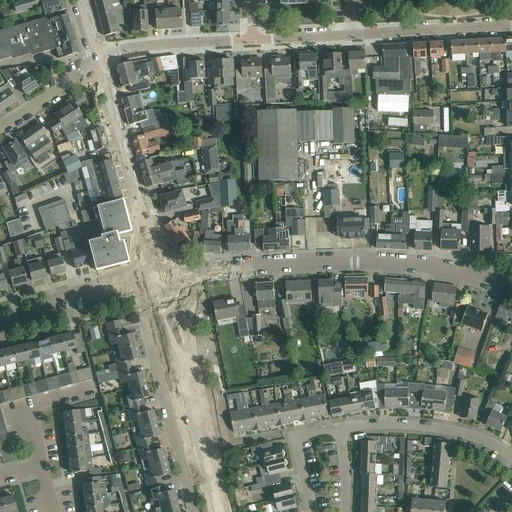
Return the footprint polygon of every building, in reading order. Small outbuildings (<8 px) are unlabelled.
[(39,5),(37,0),(22,0),(25,9),(39,5)] [(42,0),(41,1),(43,8),(45,16),(50,14),(57,12),(66,9),(63,0),(42,0)] [(95,0),(105,36),(114,33),(115,36),(117,36),(117,33),(119,32),(112,5),(119,3),(118,0),(95,0)] [(199,0),(200,1),(203,1),(209,1),(209,11),(215,11),(230,11),(229,0),(199,0)] [(135,12),(135,21),(136,31),(149,30),(148,11),(146,11),(146,5),(140,6),(141,12),(135,12)] [(157,10),(157,19),(158,29),(170,29),(169,10),(162,10),(161,5),(157,5),(157,10)] [(182,9),(169,10),(170,29),(183,28),(182,9)] [(216,21),(216,26),(230,26),(230,11),(215,11),(216,21)] [(24,23),(0,29),(0,59),(14,55),(14,58),(32,53),(33,55),(55,48),(56,49),(63,46),(63,45),(76,41),(72,28),(68,13),(48,20),(47,17),(24,24),(24,23)] [(492,39),(493,61),(501,61),(501,52),(506,51),(506,56),(507,56),(506,38),(492,39)] [(493,61),(492,39),(478,40),(479,53),(492,52),(493,61)] [(479,53),(478,40),(465,41),(466,54),(479,53)] [(56,49),(58,58),(79,52),(76,41),(63,45),(63,46),(56,49)] [(466,54),(465,41),(451,41),(452,54),(466,54)] [(430,43),(431,53),(431,57),(444,57),(444,52),(443,42),(430,43)] [(413,44),(414,58),(415,74),(421,74),(420,58),(427,57),(426,43),(413,44)] [(373,76),(373,78),(376,78),(376,94),(410,95),(410,79),(414,79),(412,57),(414,57),(413,50),(406,50),(405,44),(383,45),(384,57),(384,67),(374,68),(373,76)] [(350,53),(351,70),(351,76),(358,75),(358,69),(366,69),(365,52),(350,53)] [(327,60),(324,61),(324,71),(326,71),(327,77),(327,82),(331,82),(331,78),(344,77),(343,69),(341,69),(341,64),(342,63),(342,61),(341,61),(341,54),(327,55),(327,60)] [(132,61),(117,66),(120,77),(150,69),(150,68),(153,67),(154,68),(155,72),(156,72),(163,70),(164,71),(167,70),(178,69),(176,55),(151,58),(152,62),(134,67),(132,61)] [(294,68),(296,89),(296,94),(303,93),(302,89),(303,88),(303,80),(309,80),(317,79),(317,70),(316,55),(300,56),(301,68),(294,68)] [(276,79),(291,78),(290,59),(278,59),(278,57),(272,58),(273,75),(275,75),(276,79)] [(184,69),(185,91),(185,94),(185,102),(185,103),(193,100),(192,81),(198,81),(198,79),(206,78),(205,61),(203,61),(203,59),(202,58),(196,58),(195,59),(195,62),(191,62),(190,62),(190,69),(184,69)] [(236,73),(236,83),(237,90),(249,89),(249,83),(252,83),(252,77),(262,77),(261,58),(250,59),(250,60),(242,61),(243,73),(236,73)] [(208,69),(208,84),(221,84),(220,78),(234,77),(233,60),(213,61),(213,68),(208,69)] [(9,69),(20,86),(25,94),(37,87),(25,69),(19,72),(17,68),(9,69)] [(155,72),(154,68),(150,69),(120,77),(123,87),(129,85),(131,92),(148,88),(150,86),(150,84),(150,82),(148,80),(146,79),(144,80),(144,77),(156,74),(156,72),(155,72)] [(13,78),(7,70),(0,70),(7,82),(13,78)] [(319,77),(320,94),(321,101),(328,101),(328,92),(327,77),(319,77)] [(345,100),(353,99),(352,78),(344,78),(345,91),(345,100)] [(0,111),(16,100),(10,92),(13,90),(8,82),(0,87),(0,111)] [(266,103),(277,103),(276,87),(266,87),(266,103)] [(502,101),(502,102),(511,101),(511,88),(507,89),(492,89),(492,95),(507,94),(507,101),(502,101)] [(328,101),(345,100),(345,91),(328,92),(328,101)] [(77,103),(85,97),(82,92),(74,97),(77,103)] [(127,116),(144,111),(145,111),(140,95),(133,97),(122,100),(127,116)] [(508,108),(508,114),(511,114),(511,101),(502,102),(502,109),(508,108)] [(82,115),(73,102),(54,114),(57,118),(61,124),(59,126),(61,129),(65,136),(66,135),(66,136),(75,132),(74,131),(78,130),(88,126),(81,116),(82,115)] [(468,105),(457,106),(457,103),(451,104),(452,116),(468,115),(468,105)] [(333,111),(296,112),(296,110),(258,111),(260,181),(298,180),(297,142),(334,141),(334,144),(355,143),(355,108),(333,108),(333,111)] [(144,111),(127,116),(129,125),(141,122),(148,120),(148,119),(155,117),(152,110),(146,111),(144,111)] [(433,124),(433,111),(414,111),(414,132),(427,132),(427,124),(433,124)] [(155,119),(154,119),(156,126),(167,124),(166,117),(155,119)] [(54,134),(59,130),(53,121),(48,124),(54,134)] [(52,146),(47,139),(43,133),(45,132),(39,124),(20,137),(25,145),(34,158),(52,146)] [(133,138),(138,156),(160,150),(157,140),(148,143),(147,139),(158,136),(158,134),(170,131),(168,124),(156,127),(156,126),(144,130),(145,135),(133,138)] [(102,127),(89,131),(95,150),(108,146),(102,127)] [(485,128),(485,135),(492,135),(496,135),(496,127),(485,128)] [(80,134),(78,130),(74,131),(75,132),(66,136),(69,141),(80,136),(80,134)] [(497,137),(496,135),(492,135),(493,145),(503,144),(503,141),(508,141),(508,136),(497,137)] [(13,141),(12,139),(6,143),(7,144),(2,148),(9,159),(4,163),(7,167),(8,170),(9,169),(10,173),(28,162),(14,140),(13,141)] [(202,147),(201,147),(205,175),(209,174),(210,184),(220,182),(218,173),(220,172),(217,145),(216,139),(202,141),(202,147)] [(504,155),(504,156),(511,155),(511,141),(508,141),(503,141),(503,144),(504,155)] [(67,150),(59,153),(62,161),(69,157),(67,150)] [(401,163),(405,163),(405,152),(395,152),(395,157),(401,163)] [(81,167),(76,155),(69,157),(62,161),(67,173),(81,167)] [(487,174),(492,174),(505,173),(505,168),(511,168),(511,170),(511,155),(504,156),(504,166),(492,166),(492,170),(487,170),(487,174)] [(95,163),(94,158),(80,162),(82,168),(87,167),(90,178),(114,171),(111,159),(95,163)] [(140,163),(145,180),(168,173),(169,173),(172,172),(175,171),(172,162),(156,167),(155,164),(153,165),(152,159),(140,163)] [(245,175),(246,189),(253,189),(251,163),(244,163),(245,175)] [(179,171),(180,175),(182,180),(188,178),(185,169),(179,171)] [(3,173),(8,184),(9,184),(14,181),(8,170),(3,173)] [(93,189),(117,183),(114,171),(90,178),(93,189)] [(145,180),(147,188),(162,184),(177,179),(176,176),(175,171),(172,172),(169,173),(168,173),(145,180)] [(505,173),(492,174),(492,184),(505,183),(506,191),(511,191),(511,190),(511,176),(511,178),(505,178),(505,173)] [(233,180),(222,180),(222,181),(223,204),(234,204),(233,180)] [(14,181),(9,184),(12,196),(21,192),(14,181)] [(96,201),(121,195),(117,183),(93,189),(96,201)] [(328,190),(324,190),(325,205),(329,205),(340,205),(339,199),(343,198),(343,194),(339,195),(339,190),(338,190),(338,184),(327,185),(328,190)] [(284,186),(276,186),(277,196),(285,195),(284,186)] [(429,190),(428,201),(437,201),(438,191),(429,190)] [(496,212),(507,212),(506,206),(511,205),(511,190),(511,191),(506,191),(506,201),(495,202),(496,208),(496,212)] [(182,191),(161,198),(162,198),(164,202),(163,203),(165,211),(186,205),(182,191)] [(215,196),(195,201),(198,211),(217,206),(215,196)] [(461,243),(461,240),(460,240),(460,225),(443,224),(443,211),(442,211),(443,197),(437,197),(436,231),(442,231),(442,250),(460,250),(460,243),(461,243)] [(124,210),(122,201),(97,207),(105,235),(101,236),(102,239),(88,242),(94,263),(95,266),(102,265),(103,267),(103,268),(119,264),(119,263),(118,261),(125,258),(122,243),(120,243),(117,234),(122,232),(122,231),(122,232),(121,229),(128,227),(127,220),(125,210),(124,210)] [(52,208),(54,214),(67,210),(65,204),(60,206),(55,207),(52,208)] [(378,206),(371,206),(371,224),(379,224),(378,206)] [(39,213),(41,219),(54,214),(52,208),(50,209),(44,211),(39,213)] [(202,211),(200,235),(201,235),(205,235),(206,230),(208,230),(209,214),(214,212),(213,208),(208,209),(208,212),(202,211)] [(496,225),(496,212),(496,208),(484,209),(484,214),(489,214),(489,225),(496,224),(496,225)] [(292,226),(293,235),(304,235),(303,220),(296,220),(296,217),(299,217),(298,209),(286,209),(287,226),(292,226)] [(355,219),(352,219),(342,219),(342,238),(350,238),(350,237),(365,236),(364,229),(367,229),(367,219),(364,219),(364,218),(364,209),(355,209),(355,219)] [(67,210),(54,214),(56,220),(70,216),(67,210)] [(184,215),(185,223),(201,219),(199,211),(184,215)] [(496,212),(496,225),(497,225),(497,240),(502,240),(502,225),(511,224),(511,211),(507,212),(496,212)] [(43,225),(56,220),(54,214),(41,219),(43,225)] [(228,236),(229,252),(240,251),(239,214),(233,214),(234,236),(228,236)] [(239,214),(240,251),(251,251),(250,235),(245,235),(244,214),(239,214)] [(56,220),(59,226),(72,222),(70,216),(56,220)] [(422,250),(432,250),(433,221),(417,220),(417,216),(409,216),(409,221),(409,229),(416,229),(415,248),(422,248),(422,250)] [(19,219),(6,223),(10,237),(23,233),(19,219)] [(43,225),(45,231),(59,226),(56,220),(43,225)] [(165,226),(177,244),(182,241),(184,244),(185,243),(187,246),(192,243),(180,225),(178,226),(174,220),(165,226)] [(283,222),(276,223),(279,251),(290,251),(289,231),(284,231),(283,222)] [(264,242),(264,252),(279,251),(276,225),(276,223),(276,228),(269,228),(269,234),(264,235),(264,229),(254,229),(255,244),(256,244),(256,242),(264,242)] [(390,249),(391,225),(386,225),(386,231),(388,231),(388,235),(377,235),(377,248),(390,249)] [(390,249),(406,249),(406,236),(406,225),(391,225),(390,249)] [(474,226),(474,231),(474,241),(473,241),(473,243),(474,243),(474,251),(486,251),(486,243),(489,243),(489,226),(474,226)] [(206,235),(204,252),(220,254),(221,241),(222,235),(214,234),(214,230),(208,230),(206,230),(206,235)] [(66,232),(61,234),(67,259),(72,258),(75,268),(87,265),(81,241),(69,244),(66,232)] [(54,239),(57,252),(64,250),(60,238),(54,239)] [(20,240),(13,242),(16,255),(24,253),(20,240)] [(45,255),(42,243),(36,244),(39,256),(45,255)] [(47,261),(48,266),(51,275),(64,272),(62,262),(59,253),(52,255),(54,260),(47,261)] [(8,271),(10,276),(12,286),(26,282),(24,272),(20,258),(13,260),(16,269),(8,271)] [(32,281),(45,277),(40,258),(26,262),(28,266),(32,281)] [(345,277),(345,287),(346,298),(355,297),(364,298),(369,297),(368,287),(368,277),(345,277)] [(385,278),(384,292),(400,293),(400,295),(399,295),(398,303),(398,308),(403,308),(403,303),(404,280),(385,278)] [(320,296),(320,307),(342,306),(342,284),(334,284),(334,280),(319,281),(319,296),(320,296)] [(404,280),(403,303),(408,303),(414,304),(413,309),(423,310),(425,292),(425,281),(417,281),(404,280)] [(287,282),(287,292),(288,299),(303,298),(303,301),(312,301),(311,291),(311,281),(302,281),(302,283),(297,283),(297,282),(287,282)] [(276,307),(275,292),(274,282),(256,283),(259,309),(268,308),(276,307)] [(451,317),(454,318),(452,326),(456,327),(458,318),(459,318),(461,305),(454,304),(457,287),(435,284),(433,294),(432,302),(440,303),(440,306),(453,308),(451,317)] [(214,305),(217,320),(239,316),(236,298),(227,300),(227,302),(214,305)] [(379,299),(382,315),(388,315),(386,298),(379,299)] [(278,301),(282,318),(285,329),(292,327),(286,300),(278,301)] [(495,318),(503,321),(505,316),(511,318),(511,320),(511,307),(501,304),(495,318)] [(467,307),(464,316),(461,324),(482,331),(488,314),(467,307)] [(247,317),(250,336),(254,336),(262,335),(261,314),(253,315),(253,317),(247,317)] [(249,336),(246,317),(237,319),(241,338),(249,336)] [(118,350),(136,346),(133,333),(123,336),(119,320),(105,324),(107,333),(110,345),(117,343),(118,350)] [(72,332),(60,335),(63,351),(75,348),(77,354),(85,352),(80,332),(72,334),(72,332)] [(60,335),(48,338),(52,354),(63,351),(60,335)] [(41,361),(53,358),(52,354),(48,338),(36,341),(40,357),(41,361)] [(36,341),(24,344),(28,360),(29,365),(35,364),(33,358),(40,357),(36,341)] [(24,344),(12,347),(16,363),(17,368),(23,367),(21,361),(28,360),(24,344)] [(367,345),(356,347),(357,359),(369,357),(367,345)] [(118,350),(113,352),(115,358),(114,359),(116,367),(117,371),(129,368),(128,361),(139,358),(136,346),(118,350)] [(0,350),(4,366),(16,363),(12,347),(0,350)] [(459,348),(454,362),(471,367),(475,353),(459,348)] [(377,366),(378,366),(395,366),(395,357),(377,357),(377,366)] [(375,358),(370,358),(367,358),(368,367),(375,367),(375,365),(375,358)] [(343,372),(347,371),(347,373),(356,371),(354,359),(352,360),(352,359),(341,361),(343,372)] [(427,367),(435,368),(436,360),(428,359),(427,367)] [(75,371),(78,383),(93,379),(90,367),(75,371)] [(128,389),(146,384),(143,372),(131,375),(129,368),(117,371),(96,376),(98,384),(108,381),(119,378),(120,383),(126,382),(128,389)] [(68,373),(71,384),(78,383),(75,371),(68,373)] [(57,376),(60,388),(71,384),(68,373),(57,376)] [(457,380),(456,388),(454,395),(462,396),(465,381),(463,381),(464,375),(459,374),(457,380)] [(57,376),(51,378),(54,389),(60,388),(57,376)] [(51,378),(45,379),(48,391),(54,389),(51,378)] [(39,381),(42,392),(48,391),(45,379),(39,381)] [(310,379),(311,385),(317,416),(329,414),(325,394),(317,396),(314,379),(310,379)] [(33,383),(36,394),(42,392),(39,381),(33,383)] [(27,384),(30,396),(36,394),(33,383),(27,384)] [(385,383),(377,384),(377,388),(379,408),(379,410),(386,409),(385,408),(391,408),(391,409),(397,409),(397,389),(385,389),(385,384),(385,383)] [(408,409),(415,409),(416,383),(408,383),(408,388),(397,389),(397,409),(403,409),(403,407),(408,407),(408,409)] [(416,383),(415,409),(421,410),(422,408),(427,409),(426,410),(433,411),(435,391),(436,386),(425,384),(416,383)] [(27,384),(21,386),(24,397),(30,396),(27,384)] [(127,409),(139,406),(138,400),(149,396),(146,384),(128,389),(130,395),(124,397),(127,409)] [(309,397),(301,399),(306,421),(310,420),(310,418),(317,416),(311,385),(307,385),(309,397)] [(21,386),(9,389),(12,401),(24,397),(21,386)] [(435,391),(433,411),(439,411),(439,410),(444,411),(444,412),(451,414),(454,395),(456,388),(447,386),(447,392),(435,391)] [(361,391),(365,411),(379,408),(377,388),(371,389),(370,388),(368,388),(364,389),(362,390),(361,391)] [(4,391),(7,402),(12,401),(9,389),(4,391)] [(286,402),(278,403),(282,425),(287,425),(286,422),(293,421),(287,389),(283,390),(284,395),(285,395),(286,402)] [(291,389),(287,389),(293,421),(300,420),(301,422),(306,421),(301,399),(293,401),(292,394),(291,389)] [(350,393),(351,397),(354,413),(365,411),(361,391),(350,393)] [(265,399),(270,425),(277,424),(277,426),(282,425),(278,403),(270,405),(267,392),(264,393),(265,399)] [(239,411),(230,413),(234,432),(246,430),(241,404),(239,393),(227,395),(228,399),(236,398),(239,411)] [(465,396),(463,407),(461,417),(476,420),(480,399),(465,396)] [(351,397),(341,399),(343,415),(354,413),(351,397)] [(262,406),(254,408),(258,430),(263,429),(263,427),(270,425),(265,399),(261,400),(262,406)] [(330,401),(333,417),(343,415),(341,399),(330,401)] [(489,400),(487,405),(483,414),(490,417),(486,425),(501,431),(507,417),(499,413),(500,412),(502,411),(503,408),(502,406),(496,403),(489,400)] [(247,403),(241,404),(246,430),(253,429),(254,431),(258,430),(254,408),(248,409),(247,403)] [(133,428),(156,422),(153,410),(141,413),(139,406),(127,409),(132,429),(133,428)] [(85,416),(84,409),(63,412),(64,424),(86,421),(86,416),(85,416)] [(64,424),(66,436),(88,433),(87,428),(81,429),(80,423),(86,422),(86,421),(64,424)] [(133,435),(137,448),(149,445),(147,438),(159,435),(156,422),(133,428),(135,435),(133,435)] [(66,436),(67,448),(83,446),(95,445),(94,434),(88,434),(88,433),(66,436)] [(361,441),(360,453),(376,453),(382,453),(382,445),(386,445),(386,442),(387,437),(367,436),(367,441),(361,441)] [(434,447),(434,454),(450,455),(451,444),(446,443),(447,439),(425,437),(425,446),(434,447)] [(0,441),(0,448),(10,445),(9,439),(0,441)] [(269,442),(251,447),(253,455),(256,454),(259,453),(258,451),(260,451),(264,463),(284,458),(283,456),(284,455),(285,454),(284,453),(284,452),(283,451),(282,450),(281,446),(271,448),(269,442)] [(139,468),(166,461),(163,448),(151,452),(149,445),(137,448),(140,460),(141,460),(143,467),(139,468)] [(67,448),(69,460),(91,457),(91,452),(84,453),(83,446),(67,448)] [(360,453),(360,463),(376,464),(376,453),(360,453)] [(434,454),(433,465),(449,466),(450,455),(434,454)] [(88,469),(89,475),(101,474),(100,468),(93,469),(91,457),(69,460),(71,473),(86,471),(86,470),(88,469)] [(284,458),(264,463),(267,475),(264,476),(266,482),(279,479),(277,473),(287,471),(286,465),(287,464),(287,463),(287,461),(286,461),(286,460),(284,459),(284,458)] [(157,476),(169,473),(166,461),(139,468),(141,474),(143,474),(146,486),(159,483),(157,476)] [(359,474),(362,474),(378,475),(378,474),(375,474),(376,464),(360,463),(359,474)] [(433,465),(432,475),(448,477),(449,466),(433,465)] [(362,474),(361,485),(377,486),(378,475),(362,474)] [(431,486),(437,487),(447,488),(448,477),(432,475),(431,486)] [(82,484),(84,496),(100,494),(106,493),(105,487),(99,488),(98,482),(101,481),(100,476),(82,479),(82,484)] [(112,492),(118,491),(123,490),(120,478),(117,478),(116,479),(116,481),(116,483),(117,486),(111,487),(112,492)] [(279,479),(266,482),(268,488),(273,486),(276,499),(293,494),(290,482),(280,484),(279,479)] [(260,483),(251,486),(252,492),(262,489),(260,483)] [(361,485),(361,496),(377,496),(377,486),(361,485)] [(157,500),(158,507),(177,502),(174,490),(162,493),(160,487),(147,490),(150,502),(157,500)] [(118,491),(121,503),(126,502),(126,501),(125,495),(123,490),(118,491)] [(128,494),(130,501),(136,499),(134,492),(128,494)] [(84,496),(85,508),(101,506),(107,505),(107,500),(101,501),(100,494),(84,496)] [(287,511),(286,510),(296,507),(293,494),(276,499),(270,501),(273,511),(287,511)] [(13,495),(1,499),(4,511),(12,511),(17,511),(13,495)] [(361,496),(361,507),(377,507),(377,496),(361,496)] [(407,498),(405,511),(444,511),(446,502),(436,501),(407,498)] [(179,511),(177,502),(158,507),(159,511),(179,511)]
